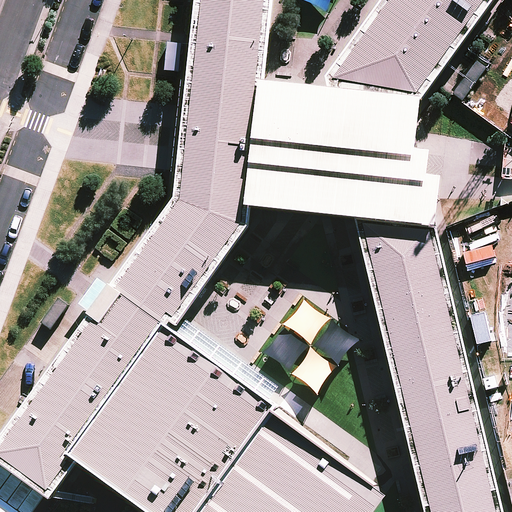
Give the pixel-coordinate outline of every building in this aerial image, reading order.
[(66,459),(159,332),(242,230),(243,215),(257,89),(267,0),(200,0),(190,107),(188,137),(184,171),(180,208),(116,296),(109,290),(90,316),(87,320),(94,326),(0,455),(0,460),(48,495),(71,463),(66,459)] [(114,0),(106,76),(180,84),(189,0),(114,0)] [(494,0),(395,0),(325,96),(420,106),(494,0)] [(361,227),(434,234),(439,184),(426,182),(428,158),(415,157),(417,136),(420,106),(325,96),(257,89),(243,215),(361,227)] [(495,511),(434,234),(361,227),(415,455),(428,511),(495,511)] [(90,316),(109,290),(98,283),(91,293),(80,308),(90,316)] [(66,459),(71,463),(138,511),(380,511),(387,503),(382,499),(269,418),(272,413),(159,332),(66,459)]
